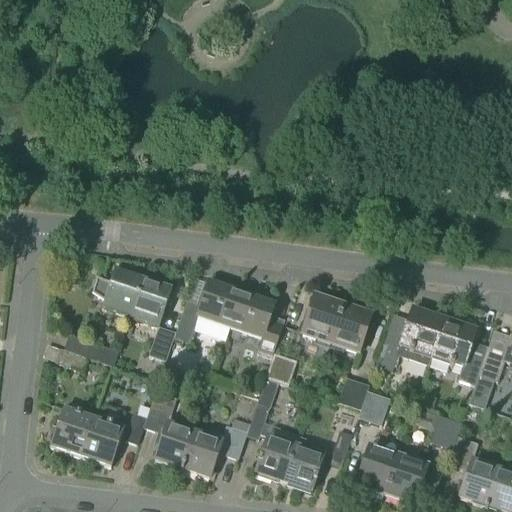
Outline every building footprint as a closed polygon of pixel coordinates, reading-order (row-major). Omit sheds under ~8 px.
[(127,323),(140,284),(112,275),(108,287),(99,284),(95,297),(102,304),(99,313),(127,323)] [(169,294),(140,284),(127,323),(155,332),(146,360),(163,366),(171,343),(174,334),(157,328),(169,294)] [(193,309),(183,305),(174,334),(171,343),(185,348),(194,322),(226,332),(237,298),(206,287),(202,297),(198,296),(193,309)] [(271,309),(237,298),(226,332),(258,343),(253,357),(269,362),(271,358),(282,324),(267,319),(271,309)] [(327,348),(339,311),(312,301),(299,339),(327,348)] [(368,320),(339,311),(327,348),(356,358),(368,320)] [(391,376),(396,360),(425,370),(428,362),(441,324),(410,313),(404,329),(400,328),(396,340),(385,336),(373,370),(391,376)] [(473,335),(441,324),(428,362),(460,373),(456,385),(473,390),(475,385),(476,381),(484,357),(486,352),(469,347),(473,335)] [(511,368),(511,336),(503,363),(484,357),(476,381),(475,385),(473,390),(467,408),(482,413),(491,385),(495,386),(502,365),(511,368)] [(67,339),(61,355),(84,363),(111,372),(116,356),(67,339)] [(84,363),(61,355),(58,354),(54,367),(80,376),(84,363)] [(293,366),(271,358),(269,362),(262,383),(275,387),(285,391),(293,366)] [(255,445),(275,387),(262,383),(243,438),(242,441),(255,445)] [(358,415),(365,396),(366,390),(343,383),(334,408),(358,415)] [(365,396),(358,415),(356,421),(379,429),(387,404),(365,396)] [(170,413),(149,406),(143,423),(140,433),(160,439),(151,466),(178,475),(191,437),(177,432),(180,425),(167,421),(170,413)] [(77,462),(90,424),(61,414),(48,452),(77,462)] [(143,423),(130,419),(121,445),(134,450),(140,433),(143,423)] [(460,427),(437,420),(428,446),(451,454),(455,441),(460,427)] [(120,435),(90,424),(77,462),(108,473),(120,435)] [(234,464),(242,441),(243,438),(222,431),(220,438),(207,434),(205,442),(191,437),(178,475),(205,485),(215,458),(234,464)] [(326,468),(338,472),(350,439),(337,435),(326,468)] [(279,486),(292,450),(264,441),(251,477),(279,486)] [(476,447),(455,441),(451,454),(446,469),(466,476),(457,502),(484,511),(497,472),(471,463),(476,447)] [(320,460),(292,450),(279,486),(308,496),(320,460)] [(382,499),(395,461),(367,451),(353,489),(382,499)] [(424,470),(395,461),(382,499),(411,509),(424,470)] [(511,511),(511,477),(497,472),(484,511),(487,511),(511,511)]
